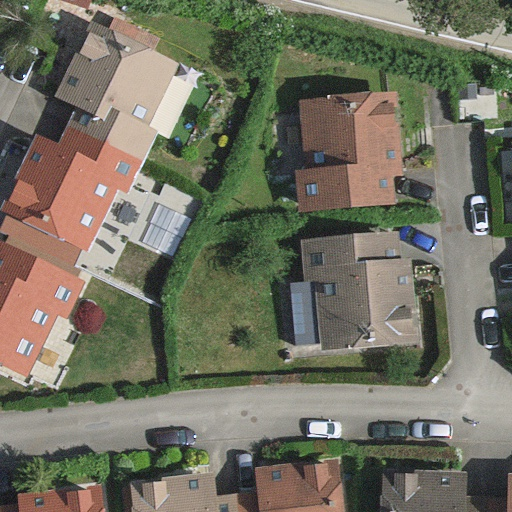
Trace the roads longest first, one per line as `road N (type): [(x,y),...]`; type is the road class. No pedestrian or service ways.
road 1 (residential): [(481,411),(293,410),(0,436)]
road 2 (residential): [(481,411),(458,134)]
road 3 (residential): [(366,0),(511,33)]
